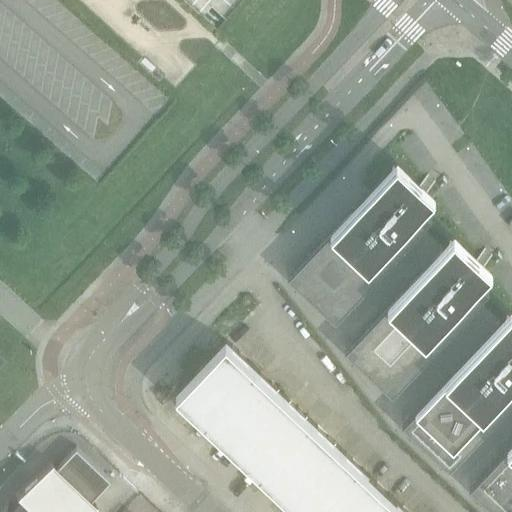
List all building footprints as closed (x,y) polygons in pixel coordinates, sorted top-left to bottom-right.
[(242,0),(183,0),(212,26),(216,29),(242,0)] [(429,216),(418,205),(433,189),(396,155),(328,226),(329,227),(285,274),(332,319),(429,216)] [(475,279),(490,263),(453,228),(385,300),(386,301),(342,348),(389,393),(486,290),(475,279)] [(511,303),(511,302),(443,374),(444,375),(400,422),(447,466),(511,397),(511,303)] [(408,511),(226,339),(176,392),(302,511),(408,511)] [(511,511),(511,435),(505,443),(506,444),(467,485),(495,511),(511,511)] [(90,511),(96,505),(90,500),(111,479),(76,446),(56,468),(50,463),(14,495),(15,496),(19,492),(22,495),(8,509),(6,507),(9,502),(8,501),(0,510),(0,511),(90,511)]
